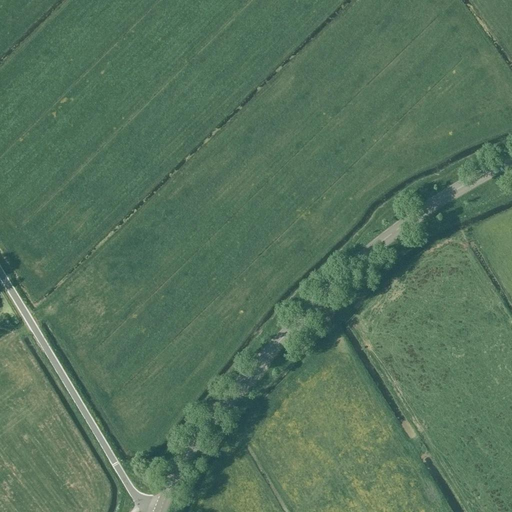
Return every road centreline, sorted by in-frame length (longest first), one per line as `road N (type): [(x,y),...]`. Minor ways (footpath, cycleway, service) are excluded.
road 1 (secondary): [(160,509),(206,422),(339,279),(428,207),(511,160)]
road 2 (unclassified): [(160,509),(131,491),(0,273)]
